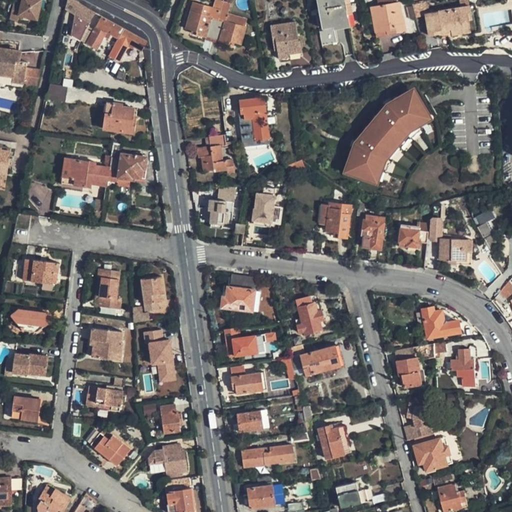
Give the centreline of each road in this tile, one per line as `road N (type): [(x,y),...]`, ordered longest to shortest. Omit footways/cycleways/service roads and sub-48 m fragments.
road 1 (residential): [(159,41),(277,88),(415,60),(511,61)]
road 2 (residential): [(185,253),(222,511)]
road 3 (residential): [(353,278),(418,511)]
road 4 (residential): [(159,41),(185,253)]
road 5 (residential): [(81,240),(58,450)]
road 6 (residential): [(353,278),(441,292),(479,309),(511,362)]
road 7 (unknown): [(57,0),(24,184)]
road 8 (residential): [(185,253),(353,278)]
